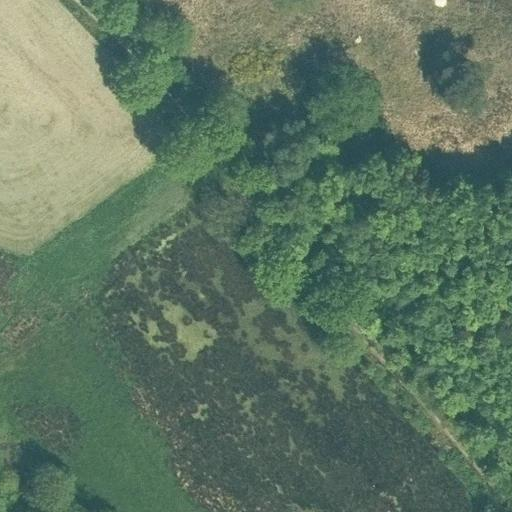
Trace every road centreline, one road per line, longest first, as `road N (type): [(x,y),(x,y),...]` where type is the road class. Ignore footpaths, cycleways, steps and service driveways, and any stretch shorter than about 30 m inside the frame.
road 1 (track): [(511,504),(253,208),(158,83),(76,0)]
road 2 (track): [(232,179),(290,167),(379,129),(511,124)]
